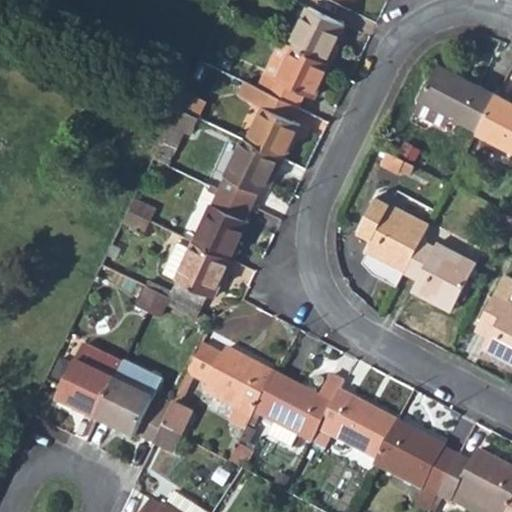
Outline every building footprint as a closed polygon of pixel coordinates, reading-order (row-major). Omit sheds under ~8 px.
[(309,9),(291,45),(294,46),(329,65),(337,48),(334,47),(344,26),(309,9)] [(283,41),(260,89),(264,91),(272,77),(278,80),(294,46),(291,45),(283,41)] [(272,77),(264,91),(297,107),(304,94),(313,98),(329,65),(294,46),(278,80),(272,77)] [(439,66),(420,101),(447,116),(477,131),(496,95),(464,79),(439,66)] [(256,87),(248,83),(242,94),(250,98),(256,87)] [(263,107),(247,140),(282,159),(300,124),(291,120),(297,107),(264,91),(258,105),(263,107)] [(477,131),(477,133),(493,142),(511,151),(511,103),(496,95),(477,131)] [(447,116),(420,101),(414,112),(442,126),(447,116)] [(165,138),(155,159),(169,166),(186,131),(192,135),(201,117),(180,106),(165,138)] [(231,179),(224,193),(253,207),(259,194),(262,194),(270,176),(274,177),(282,159),(247,140),(242,139),(224,176),(231,179)] [(511,151),(493,142),(488,153),(511,164),(511,151)] [(400,170),(404,163),(388,154),(382,165),(398,173),(400,170)] [(404,163),(400,170),(411,175),(415,168),(404,163)] [(212,205),(196,242),(235,261),(243,244),(240,242),(249,222),(246,221),(253,207),(224,193),(217,207),(212,205)] [(135,200),(129,211),(150,220),(155,209),(135,200)] [(398,287),(405,274),(423,241),(431,225),(391,205),(389,209),(374,201),(358,234),(372,241),(366,252),(369,254),(364,263),(374,274),(398,287)] [(129,211),(124,223),(144,233),(150,220),(129,211)] [(511,216),(506,213),(499,227),(511,232),(511,229),(511,216)] [(499,227),(497,230),(509,236),(511,232),(499,227)] [(423,241),(405,274),(419,280),(413,291),(453,312),(478,264),(437,244),(435,247),(423,241)] [(164,274),(178,280),(192,249),(179,242),(164,274)] [(192,249),(178,280),(214,297),(223,279),(227,279),(235,261),(196,242),(192,249)] [(483,348),(511,362),(511,281),(504,277),(475,330),(488,338),(483,348)] [(149,285),(140,304),(151,310),(160,291),(149,285)] [(160,291),(151,310),(162,315),(167,304),(171,296),(160,291)] [(171,296),(167,304),(186,313),(190,305),(171,296)] [(203,344),(190,372),(211,384),(208,390),(239,407),(256,416),(258,412),(278,374),(229,348),(225,356),(203,344)] [(59,400),(97,419),(116,381),(125,364),(86,345),(73,370),(59,400)] [(127,370),(120,384),(156,400),(163,387),(127,370)] [(346,382),(332,375),(321,396),(278,374),(258,412),(276,422),(300,434),(315,441),(321,428),(334,404),(341,391),(346,382)] [(116,381),(97,419),(137,438),(140,433),(156,441),(164,426),(173,408),(158,402),(156,400),(120,384),(116,381)] [(334,404),(321,428),(379,458),(398,421),(341,391),(334,404)] [(160,397),(158,402),(173,408),(175,404),(160,397)] [(173,408),(164,426),(182,435),(194,413),(175,404),(173,408)] [(239,407),(232,419),(249,428),(256,416),(239,407)] [(379,458),(376,464),(424,489),(427,487),(440,493),(459,456),(446,449),(447,447),(398,421),(379,458)] [(300,434),(276,422),(269,434),(293,447),(300,434)] [(156,441),(155,444),(174,453),(182,435),(164,426),(156,441)] [(242,443),(231,462),(244,469),(245,469),(255,450),(242,443)] [(459,456),(440,493),(454,500),(458,493),(493,511),(508,511),(511,506),(511,467),(479,450),(473,463),(459,456)] [(203,511),(175,493),(167,505),(178,511),(203,511)] [(178,511),(167,505),(164,509),(152,501),(145,511),(178,511)]
